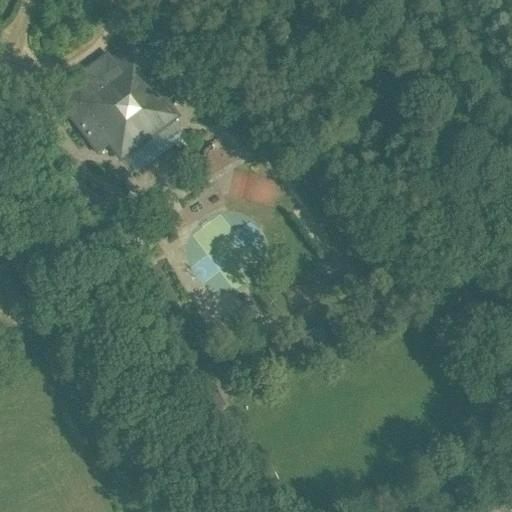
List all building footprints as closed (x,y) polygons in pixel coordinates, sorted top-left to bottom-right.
[(192,59),(205,50),(186,22),(172,32),(192,59)] [(377,40),(367,62),(391,75),(404,51),(398,48),(403,37),(386,32),(381,41),(377,40)] [(136,45),(60,103),(99,153),(111,144),(120,156),(171,117),(161,105),(174,95),(136,45)] [(223,75),(233,69),(221,52),(211,58),(223,75)] [(217,110),(240,95),(231,82),(208,96),(217,110)] [(230,128),(256,110),(248,97),(221,114),(230,128)] [(28,101),(4,114),(13,131),(38,119),(28,101)] [(243,146),(269,129),(261,115),(234,132),(243,146)] [(38,120),(15,136),(26,152),(49,136),(38,120)] [(50,139),(27,154),(38,170),(61,154),(50,139)] [(188,148),(174,157),(184,172),(197,164),(188,148)] [(299,179),(317,164),(309,154),(291,168),(299,179)] [(62,156),(41,173),(54,188),(74,171),(62,156)] [(476,189),(496,185),(493,167),(474,171),(476,189)] [(330,217),(346,205),(321,171),(304,184),(330,217)] [(111,210),(70,177),(54,199),(95,231),(111,210)] [(360,256),(377,244),(354,210),(335,224),(360,256)] [(127,215),(106,227),(119,248),(140,236),(127,215)] [(145,245),(124,257),(130,268),(151,256),(145,245)] [(377,280),(395,268),(382,251),(365,264),(377,280)] [(158,314),(176,304),(156,269),(139,278),(158,314)] [(404,299),(414,292),(402,277),(393,283),(404,299)] [(365,335),(385,329),(377,309),(358,315),(365,335)] [(184,357),(202,348),(181,312),(164,323),(184,357)] [(337,346),(356,339),(348,319),(328,326),(337,346)] [(307,356),(327,349),(320,330),(301,336),(307,356)] [(276,373),(301,366),(293,342),(268,349),(276,373)] [(494,384),(499,370),(482,347),(467,349),(494,384)] [(248,379),(268,371),(259,352),(241,358),(248,379)] [(229,389),(244,384),(234,358),(221,363),(229,389)] [(184,384),(202,374),(195,364),(178,374),(184,384)] [(200,422),(227,408),(213,383),(187,397),(200,422)]
